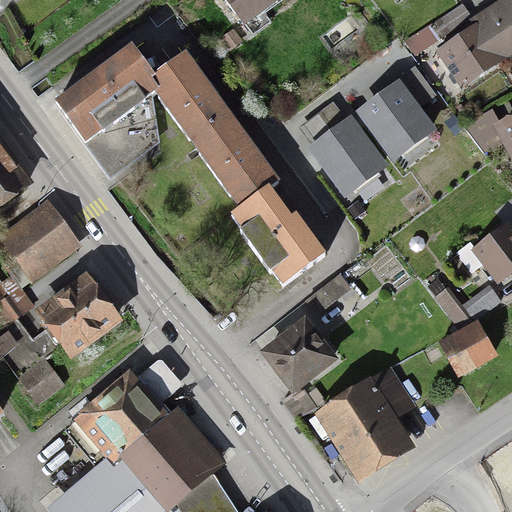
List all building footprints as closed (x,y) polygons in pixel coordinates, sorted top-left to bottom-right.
[(221,0),(245,33),(291,0),(221,0)] [(511,0),(508,0),(475,22),(478,27),(494,51),(511,39),(511,0)] [(463,7),(431,26),(438,38),(470,19),(463,7)] [(499,59),(494,51),(478,27),(441,51),(462,84),(499,59)] [(129,53),(54,109),(107,174),(158,135),(154,98),(149,91),(154,87),(129,53)] [(154,98),(187,143),(226,114),(187,62),(154,87),(149,91),(154,98)] [(399,90),(364,115),(395,157),(429,132),(399,90)] [(278,183),(226,114),(187,143),(239,212),(267,191),(278,183)] [(511,122),(497,131),(511,160),(511,122)] [(348,126),(315,151),(346,193),(380,167),(348,126)] [(0,147),(0,222),(36,196),(0,147)] [(295,220),(291,223),(267,191),(239,212),(231,218),(255,250),(283,289),(324,259),(295,220)] [(73,245),(46,209),(2,242),(31,278),(73,245)] [(471,256),(498,291),(511,280),(511,238),(506,230),(471,256)] [(31,278),(2,242),(0,243),(0,261),(20,287),(31,278)] [(344,277),(307,300),(316,315),(353,291),(344,277)] [(115,322),(85,283),(42,316),(51,327),(31,343),(20,329),(0,345),(0,353),(40,404),(64,385),(44,359),(65,343),(74,355),(115,322)] [(447,288),(436,296),(460,330),(471,322),(447,288)] [(491,292),(469,308),(477,320),(500,304),(491,292)] [(259,359),(292,402),(337,368),(305,325),(259,359)] [(440,351),(459,385),(498,364),(479,330),(440,351)] [(393,374),(330,413),(366,472),(400,451),(384,424),(413,406),(393,374)] [(169,422),(130,378),(64,433),(110,482),(74,511),(166,511),(177,503),(182,511),(230,511),(210,481),(224,468),(177,415),(169,422)]
